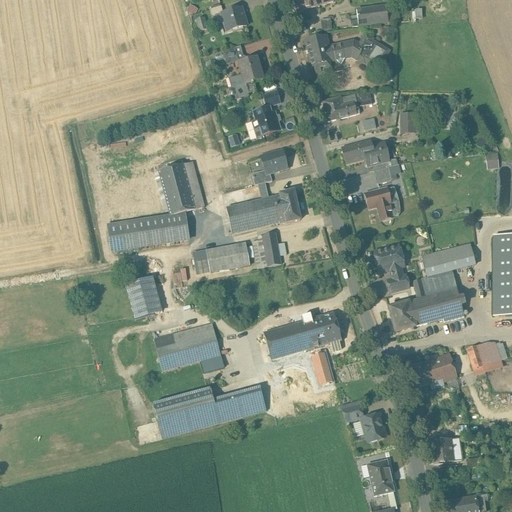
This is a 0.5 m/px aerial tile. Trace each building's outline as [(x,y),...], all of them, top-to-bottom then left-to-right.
[(310,0),(293,0),(297,12),(313,8),(310,0)] [(393,6),(386,7),(388,22),(395,22),(393,6)] [(221,7),(209,10),(212,18),(221,15),(223,14),(221,7)] [(386,7),(357,10),(358,26),(388,22),(386,7)] [(241,9),(223,14),(221,15),(227,33),(246,27),(241,9)] [(350,13),(331,16),(334,31),(352,28),(350,13)] [(204,18),(196,21),(199,32),(207,30),(204,18)] [(322,19),(324,31),(333,30),(331,18),(322,19)] [(326,36),(304,42),(311,68),(314,67),(317,77),(330,74),(327,64),(332,63),(332,62),(336,61),(341,65),(345,59),(348,58),(349,59),(352,58),(357,61),(358,58),(363,61),(368,51),(373,54),(378,45),(372,41),(373,40),(366,36),(360,45),(353,41),(328,47),(326,36)] [(373,54),(368,51),(363,61),(378,70),(389,52),(378,45),(373,54)] [(235,49),(222,52),(226,65),(238,61),(235,49)] [(262,81),(256,58),(238,63),(242,76),(245,86),(253,84),(262,81)] [(242,76),(232,79),(238,98),(255,93),(253,84),(245,86),(242,76)] [(394,92),(370,93),(372,105),(376,104),(375,97),(393,96),(394,92)] [(276,93),(262,97),(266,108),(279,104),(276,93)] [(370,93),(354,94),(355,97),(356,108),(358,108),(372,105),(370,93)] [(355,97),(340,100),(342,106),(353,103),(354,108),(356,108),(355,97)] [(353,103),(342,106),(340,100),(340,98),(322,103),(327,122),(356,115),(354,108),(353,103)] [(269,109),(253,114),(256,122),(252,123),(257,138),(280,131),(277,122),(278,122),(277,117),(276,118),(274,114),(270,115),(269,109)] [(415,134),(415,114),(400,114),(400,134),(415,134)] [(389,115),(358,122),(360,133),(376,129),(377,131),(386,129),(389,115)] [(230,137),(232,147),(240,145),(238,135),(230,137)] [(370,141),(341,149),(345,166),(366,160),(374,158),(371,147),(370,141)] [(388,148),(384,146),(384,144),(371,147),(374,158),(366,160),(366,163),(365,164),(366,167),(367,168),(367,167),(378,165),(389,162),(388,160),(390,156),(388,148)] [(274,153),(260,157),(264,171),(265,176),(269,175),(287,169),(281,152),(275,154),(274,153)] [(497,154),(487,155),(487,163),(497,162),(497,154)] [(389,162),(378,165),(379,170),(388,168),(397,166),(396,160),(389,162)] [(192,163),(183,165),(192,200),(201,198),(192,163)] [(183,165),(158,172),(168,211),(170,217),(183,213),(195,210),(192,200),(183,165)] [(378,165),(367,167),(369,173),(373,172),(379,170),(378,165)] [(379,170),(373,172),(376,185),(391,182),(388,168),(379,170)] [(264,171),(257,173),(251,175),(255,186),(258,186),(265,184),(272,182),(269,175),(265,176),(264,171)] [(168,211),(158,172),(154,173),(165,212),(168,211)] [(265,184),(258,186),(261,200),(268,199),(265,184)] [(387,189),(364,195),(368,211),(376,209),(379,221),(398,216),(400,214),(393,189),(387,190),(387,189)] [(293,191),(280,195),(280,196),(286,223),(286,224),(300,221),(293,191)] [(261,200),(226,209),(231,235),(279,224),(279,225),(286,223),(280,196),(268,199),(261,200)] [(201,198),(192,200),(195,210),(204,207),(201,198)] [(170,217),(107,226),(111,252),(188,241),(183,213),(170,217)] [(275,234),(258,238),(259,241),(252,242),(257,270),(281,265),(279,256),(277,246),(275,234)] [(492,317),(511,317),(511,237),(492,237),(492,317)] [(245,244),(205,251),(209,268),(210,273),(249,266),(246,248),(245,244)] [(283,245),(277,246),(279,256),(285,255),(283,245)] [(398,247),(374,254),(379,274),(390,271),(392,281),(402,278),(399,269),(403,268),(398,247)] [(467,250),(418,258),(421,273),(470,265),(467,250)] [(205,251),(192,254),(195,271),(209,268),(205,251)] [(152,278),(125,286),(135,321),(162,313),(152,278)] [(392,281),(387,282),(390,294),(408,289),(405,278),(402,278),(392,281)] [(420,282),(414,283),(418,300),(424,298),(420,282)] [(418,300),(409,302),(415,327),(443,320),(443,323),(464,318),(456,290),(424,298),(418,300)] [(409,302),(388,308),(394,333),(415,327),(409,302)] [(333,314),(311,321),(319,348),(323,347),(341,341),(333,314)] [(311,321),(263,335),(271,361),(311,350),(319,348),(311,321)] [(212,325),(153,341),(162,373),(220,357),(212,325)] [(493,344),(486,344),(486,345),(489,353),(484,355),(485,360),(487,366),(498,362),(493,344)] [(489,353),(486,345),(481,346),(484,355),(489,353)] [(481,346),(466,351),(471,364),(485,360),(484,355),(481,346)] [(325,356),(323,347),(319,348),(311,350),(318,372),(321,387),(333,384),(325,356)] [(448,356),(423,364),(430,384),(436,382),(437,383),(455,378),(448,356)] [(487,366),(485,360),(471,364),(473,370),(481,367),(487,366)] [(498,362),(487,366),(481,367),(483,374),(500,369),(498,362)] [(423,364),(407,369),(414,390),(430,385),(430,384),(423,364)] [(318,372),(305,376),(309,390),(321,387),(318,372)] [(305,376),(286,381),(290,395),(309,390),(305,376)] [(309,390),(290,395),(297,417),(339,406),(333,384),(321,387),(309,390)] [(260,388),(213,401),(210,390),(152,405),(162,440),(266,412),(260,388)] [(359,406),(342,411),(345,423),(363,418),(359,406)] [(379,415),(361,420),(364,429),(362,431),(364,436),(366,437),(367,441),(370,443),(378,441),(379,438),(384,437),(385,434),(384,429),(381,428),(379,421),(380,419),(379,415)] [(458,439),(450,440),(453,461),(461,460),(458,439)] [(450,440),(430,442),(433,465),(453,463),(453,461),(450,440)] [(480,459),(466,460),(466,469),(481,468),(480,459)] [(386,462),(366,466),(373,497),(393,493),(392,485),(393,485),(389,469),(388,469),(386,462)] [(477,511),(475,497),(447,502),(448,511),(477,511)]
